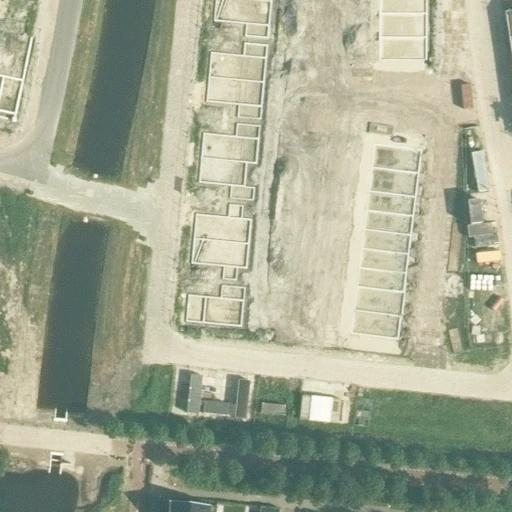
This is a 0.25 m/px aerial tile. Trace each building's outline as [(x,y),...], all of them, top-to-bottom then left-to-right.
[(0,0),(0,9),(26,13),(27,0),(0,0)] [(238,0),(214,0),(213,22),(235,24),(241,25),(245,25),(244,38),(268,40),(271,3),(238,0)] [(378,0),(378,13),(388,13),(427,12),(427,0),(378,0)] [(378,13),(378,38),(387,38),(426,38),(426,27),(427,27),(427,23),(427,12),(388,13),(378,13)] [(322,29),(321,37),(334,38),(334,29),(322,29)] [(0,30),(0,39),(9,41),(11,34),(0,30)] [(11,34),(9,41),(21,44),(23,36),(11,34)] [(334,46),(334,38),(322,37),(322,45),(334,46)] [(303,46),(315,47),(315,39),(303,38),(303,46)] [(378,38),(378,62),(387,62),(422,62),(426,62),(426,49),(426,48),(426,42),(426,38),(387,38),(378,38)] [(210,53),(208,78),(254,82),(264,83),(267,46),(243,43),(242,56),(238,56),(233,55),(210,53)] [(315,47),(303,46),(302,55),(314,56),(315,47)] [(1,77),(0,81),(0,113),(13,116),(21,82),(1,77)] [(207,83),(205,103),(228,105),(234,106),(238,106),(236,118),(260,121),(261,110),(263,91),(264,83),(254,82),(208,78),(207,83)] [(202,134),(200,159),(246,163),(256,164),(260,126),(236,124),(235,137),(231,136),(225,136),(202,134)] [(373,144),(370,168),(419,174),(419,171),(419,170),(420,164),(420,163),(422,150),(389,146),(383,146),(373,144)] [(314,153),(313,161),(325,162),(326,154),(314,153)] [(200,159),(198,184),(220,186),(226,187),(230,187),(229,199),(253,202),(254,188),(244,187),(246,164),(256,165),(256,164),(246,163),(200,159)] [(313,161),(310,185),(323,186),(325,162),(313,161)] [(370,168),(367,192),(417,198),(418,191),(418,186),(417,186),(419,174),(370,168)] [(367,192),(365,211),(414,217),(414,216),(417,198),(367,192)] [(310,196),(309,204),(321,205),(322,197),(310,196)] [(309,204),(308,212),(320,213),(321,205),(309,204)] [(193,238),(192,240),(239,244),(248,245),(251,220),(241,219),(243,206),(228,205),(227,218),(223,217),(217,217),(195,215),(193,238)] [(285,207),(284,228),(299,229),(301,209),(285,207)] [(365,211),(363,230),(412,236),(414,217),(365,211)] [(0,362),(15,222),(0,220),(0,362)] [(363,231),(360,249),(409,255),(411,241),(412,236),(363,230),(363,231)] [(305,234),(305,243),(317,244),(318,235),(305,234)] [(192,240),(190,265),(213,267),(219,268),(223,268),(221,280),(235,282),(237,269),(246,270),(248,245),(239,244),(192,240)] [(305,243),(304,250),(316,252),(317,244),(305,243)] [(360,249),(358,268),(407,274),(409,255),(360,249)] [(358,269),(355,291),(404,297),(405,292),(407,274),(358,268),(358,269)] [(301,272),(300,281),(313,282),(314,273),(301,272)] [(300,281),(300,289),(312,290),(313,282),(300,281)] [(187,295),(185,323),(231,327),(241,328),(245,288),(221,286),(220,299),(216,298),(210,297),(187,295)] [(354,299),(352,311),(402,317),(402,313),(403,308),(403,306),(404,297),(355,291),(354,299)] [(298,305),(297,313),(310,314),(311,306),(298,305)] [(352,312),(349,335),(359,336),(398,341),(400,327),(400,321),(401,319),(401,318),(402,318),(402,317),(352,311),(352,312)] [(261,404),(260,414),(284,416),(285,406),(261,404)] [(167,511),(215,511),(216,507),(167,502),(167,503),(168,503),(167,511)]
